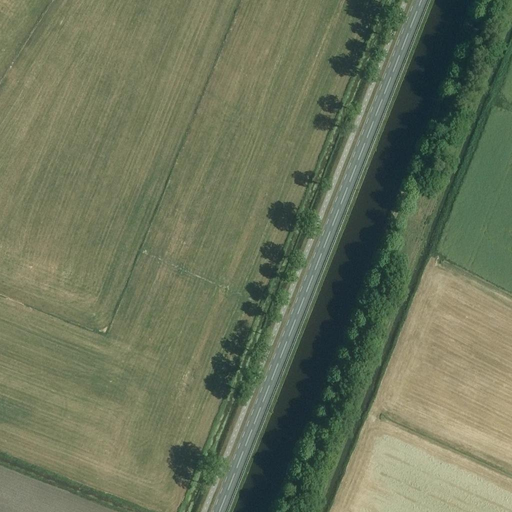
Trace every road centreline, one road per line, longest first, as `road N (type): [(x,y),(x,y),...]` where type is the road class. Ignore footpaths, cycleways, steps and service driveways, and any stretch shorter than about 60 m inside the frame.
road 1 (track): [(481,0),(278,511)]
road 2 (primary): [(218,511),(419,0)]
